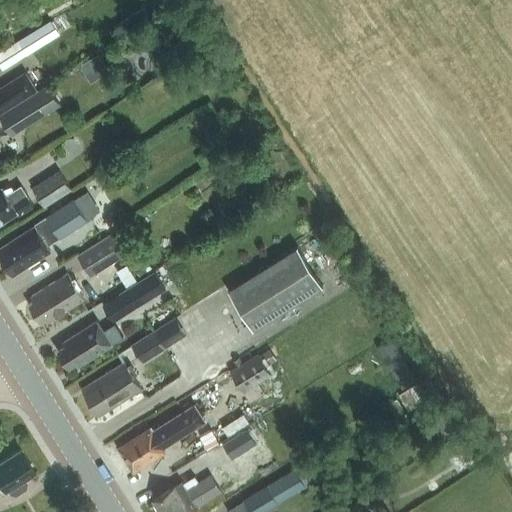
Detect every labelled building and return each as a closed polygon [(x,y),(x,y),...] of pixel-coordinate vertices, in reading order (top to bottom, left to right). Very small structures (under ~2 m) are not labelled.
[(177,2),(159,15),(166,25),(184,13),(177,2)] [(61,35),(51,19),(0,51),(0,64),(4,70),(61,35)] [(106,51),(87,62),(97,79),(116,68),(106,51)] [(213,76),(228,67),(218,51),(204,60),(213,76)] [(0,87),(0,107),(2,111),(38,88),(27,70),(0,87)] [(15,105),(28,126),(62,104),(48,84),(15,105)] [(33,187),(45,206),(72,189),(60,170),(33,187)] [(17,214),(31,205),(19,187),(5,196),(0,188),(0,221),(16,212),(17,214)] [(44,247),(86,221),(72,200),(31,225),(32,226),(9,240),(10,243),(0,249),(0,257),(12,276),(48,253),(44,247)] [(126,255),(112,233),(78,255),(91,276),(126,255)] [(298,245),(229,289),(255,329),(324,286),(298,245)] [(114,320),(167,287),(157,271),(104,304),(114,320)] [(48,323),(82,301),(65,275),(31,296),(34,300),(29,303),(40,321),(45,318),(48,323)] [(75,368),(110,346),(93,320),(59,342),(62,346),(57,349),(68,365),(72,363),(75,368)] [(143,362),(167,347),(155,329),(131,344),(143,362)] [(267,366),(277,360),(270,349),(260,355),(259,353),(230,370),(243,392),(272,374),(267,366)] [(99,415),(141,389),(124,362),(82,389),(99,415)] [(438,393),(425,400),(445,436),(458,429),(438,393)] [(164,446),(202,422),(193,408),(154,432),(152,428),(120,448),(133,469),(155,455),(157,458),(168,451),(164,446)] [(258,444),(247,428),(223,443),(234,459),(258,444)] [(26,481),(25,478),(35,473),(21,450),(0,462),(0,492),(6,489),(8,493),(15,493),(26,486),(26,481)] [(484,462),(478,451),(452,465),(457,476),(484,462)] [(245,499),(252,511),(263,511),(307,486),(305,483),(316,476),(307,462),(245,499)] [(232,483),(221,466),(198,480),(196,476),(185,483),(183,481),(152,500),(159,511),(190,511),(192,511),(191,509),(232,483)]
